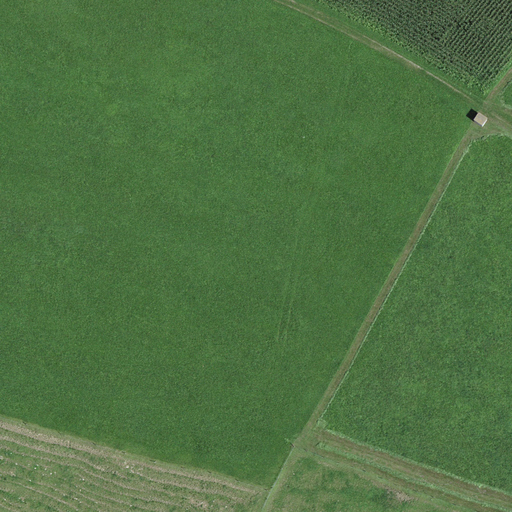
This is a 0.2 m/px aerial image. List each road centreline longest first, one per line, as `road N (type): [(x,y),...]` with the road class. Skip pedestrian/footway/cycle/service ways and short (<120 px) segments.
road 1 (track): [(511,127),(427,71),(279,0)]
road 2 (track): [(316,454),(469,511)]
